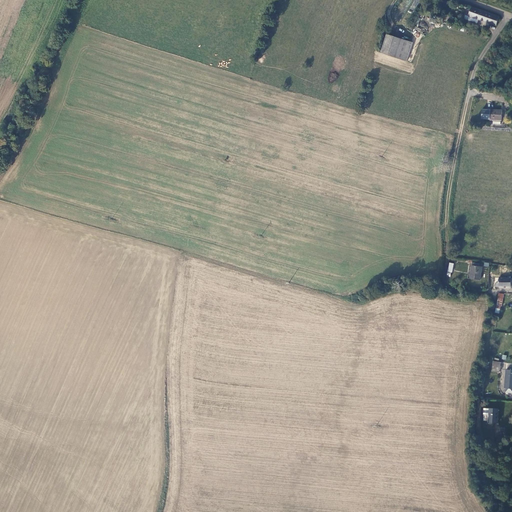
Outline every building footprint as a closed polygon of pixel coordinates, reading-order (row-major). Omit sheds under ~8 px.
[(472,7),(469,15),(497,26),(500,17),(472,7)] [(407,61),(413,42),(386,34),(380,53),(407,61)] [(489,112),(489,121),(495,122),(495,126),(503,127),(504,112),(493,111),(493,113),(489,112)] [(472,264),(471,276),(480,277),(482,265),(472,264)] [(496,282),(495,285),(510,287),(511,278),(500,276),(499,282),(496,282)] [(489,408),(488,422),(496,422),(497,408),(489,408)] [(494,435),(503,435),(504,428),(498,428),(498,424),(488,423),(488,431),(494,431),(494,435)]
